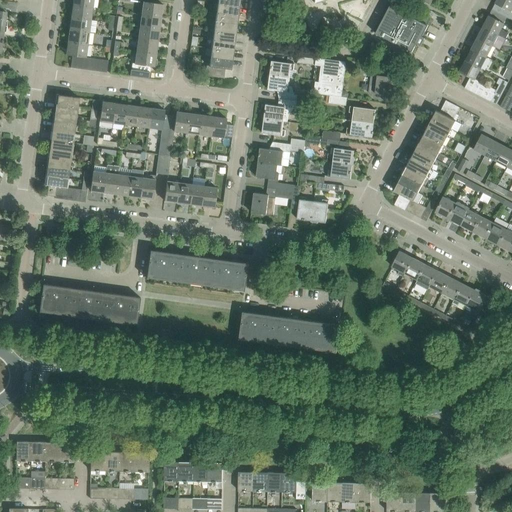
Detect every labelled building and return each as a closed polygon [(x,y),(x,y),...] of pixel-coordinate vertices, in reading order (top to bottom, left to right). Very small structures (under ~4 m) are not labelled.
[(315,0),(296,0),(295,10),(315,4),(315,0)] [(511,0),(496,0),(495,4),(496,4),(493,10),(511,19),(511,13),(511,12),(511,0)] [(143,2),(141,14),(161,17),(163,4),(143,2)] [(217,4),(216,12),(238,15),(239,6),(217,4)] [(73,5),(71,18),(90,20),(92,8),(73,5)] [(422,36),(428,26),(406,14),(403,13),(390,6),(376,33),(412,52),(416,44),(420,46),(421,46),(425,38),(422,36)] [(489,15),(483,26),(499,34),(507,39),(509,34),(501,30),(504,23),(507,18),(511,20),(511,19),(493,10),(490,16),(489,15)] [(215,21),(237,24),(238,15),(216,12),(215,21)] [(141,14),(139,27),(159,30),(161,17),(141,14)] [(71,18),(69,30),(88,32),(90,20),(71,18)] [(235,33),(237,24),(215,21),(213,30),(235,33)] [(483,26),(477,38),(493,46),(499,49),(505,38),(499,34),(483,26)] [(139,27),(138,39),(157,42),(159,30),(139,27)] [(87,45),(88,32),(69,30),(68,42),(87,45)] [(234,42),(235,33),(213,30),(212,39),(234,42)] [(477,38),(472,49),(487,57),(493,46),(477,38)] [(138,39),(136,51),(156,54),(157,42),(138,39)] [(233,51),(234,42),(212,39),(211,48),(233,51)] [(78,56),(84,57),(85,57),(87,45),(68,42),(66,55),(72,56),(78,56)] [(211,48),(210,57),(232,60),(233,51),(211,48)] [(472,49),(466,60),(481,68),(487,57),(472,49)] [(136,51),(134,64),(150,66),(154,67),(156,64),(157,59),(155,58),(156,54),(136,51)] [(205,76),(224,78),(225,69),(231,69),(232,60),(210,57),(209,66),(206,66),(205,76)] [(315,65),(316,59),(298,57),(298,63),(315,65)] [(342,97),(346,63),(336,62),(336,64),(329,63),(329,61),(316,59),(315,65),(322,66),(320,82),(315,81),(313,93),(329,95),(342,97)] [(475,80),(475,79),(481,68),(466,60),(460,72),(470,77),(475,80)] [(272,61),(270,75),(289,78),(290,69),(293,70),(294,64),(272,61)] [(150,66),(134,64),(131,64),(130,75),(148,78),(149,72),(150,66)] [(360,73),(371,74),(369,93),(374,99),(385,101),(386,96),(389,96),(389,95),(393,96),(395,82),(392,82),(393,78),(394,78),(394,77),(383,76),(384,68),(361,65),(360,73)] [(503,78),(509,81),(511,74),(511,71),(507,69),(503,78)] [(280,91),(279,98),(307,102),(308,97),(294,95),(292,86),(288,85),(289,78),(270,75),(268,89),(280,91)] [(465,88),(470,91),(476,80),(475,79),(475,80),(470,77),(465,88)] [(476,80),(470,91),(476,94),(481,82),(476,80)] [(499,84),(496,90),(497,90),(502,93),(508,83),(504,81),(501,86),(499,84)] [(481,82),(476,94),(481,96),(486,85),(481,82)] [(486,85),(481,96),(486,99),(492,88),(486,85)] [(492,88),(486,99),(491,102),(497,90),(496,90),(492,88)] [(497,90),(491,102),(497,105),(502,93),(497,90)] [(55,104),(78,107),(79,98),(57,95),(58,96),(57,99),(57,104),(55,104)] [(347,97),(342,97),(329,95),(328,102),(346,105),(347,97)] [(511,99),(506,96),(500,106),(511,112),(511,99)] [(266,104),(264,119),(283,122),(287,122),(289,114),(293,110),(293,108),(296,108),(296,107),(296,106),(307,107),(307,102),(279,98),(278,106),(266,104)] [(440,112),(447,116),(453,104),(446,100),(440,112)] [(111,128),(112,123),(114,103),(102,101),(99,126),(111,128)] [(112,123),(124,125),(127,105),(114,103),(112,123)] [(54,113),(56,113),(58,113),(76,116),(78,107),(55,104),(57,105),(56,110),(55,113),(54,113)] [(460,107),(453,104),(447,116),(454,120),(454,119),(460,107)] [(124,125),(137,127),(139,107),(127,105),(124,125)] [(352,120),(374,123),(375,116),(376,116),(376,113),(375,113),(376,109),(350,106),(349,112),(353,113),(352,120)] [(152,108),(139,107),(137,127),(149,128),(152,108)] [(149,128),(162,130),(158,155),(164,156),(169,115),(164,115),(164,110),(152,108),(149,128)] [(454,120),(447,116),(440,112),(436,110),(432,119),(452,129),(456,120),(454,119),(454,120)] [(164,156),(170,157),(173,131),(176,131),(186,133),(189,113),(176,111),(176,114),(175,116),(169,115),(164,156)] [(53,122),(75,125),(76,116),(58,113),(56,113),(54,113),(55,113),(55,116),(54,122),(53,122)] [(201,115),(189,113),(186,133),(198,135),(201,115)] [(198,135),(211,136),(213,117),(201,115),(198,135)] [(232,137),(233,125),(225,124),(226,118),(213,117),(211,136),(223,138),(224,136),(232,137)] [(282,130),(283,122),(264,119),(262,133),(285,136),(286,130),(285,130),(283,130),(282,130)] [(448,137),(452,129),(432,119),(428,127),(448,137)] [(346,134),(372,137),(372,134),(373,134),(374,131),(373,131),(374,123),(352,120),(351,128),(347,127),(346,134)] [(52,131),(54,131),(56,131),(74,134),(75,125),(53,122),(54,122),(54,128),(53,131),(52,131)] [(443,145),(448,137),(428,127),(424,135),(443,145)] [(322,138),(334,140),(340,141),(341,132),(324,130),(322,138)] [(51,139),(51,140),(73,143),(74,134),(56,131),(54,131),(52,131),(53,131),(53,134),(52,140),(51,139)] [(494,140),(482,134),(474,149),(486,155),(494,140)] [(84,135),(83,144),(87,145),(92,145),(93,137),(84,135)] [(439,153),(443,145),(424,135),(419,143),(439,153)] [(333,146),(334,140),(322,138),(306,136),(306,137),(306,140),(305,140),(305,142),(333,146)] [(49,148),(49,149),(72,152),(73,143),(51,140),(52,140),(51,149),(49,148)] [(486,155),(497,161),(505,146),(494,140),(486,155)] [(451,148),(460,154),(464,147),(454,141),(451,148)] [(273,142),(272,150),(283,151),(290,152),(290,151),(303,152),(304,149),(304,146),(291,144),(273,142)] [(435,161),(439,153),(419,143),(415,151),(435,161)] [(511,149),(505,146),(497,161),(508,167),(511,159),(511,149)] [(260,148),(258,162),(278,165),(281,165),(282,157),(283,151),(272,150),(260,148)] [(334,163),(352,165),(354,150),(332,148),(331,153),(335,154),(334,163)] [(48,157),(48,158),(70,161),(72,152),(49,149),(51,149),(49,158),(48,157)] [(431,169),(435,161),(415,151),(411,159),(431,169)] [(140,155),(133,154),(132,158),(140,159),(141,161),(144,161),(146,153),(141,153),(140,155)] [(167,175),(168,168),(170,157),(164,156),(161,174),(167,175)] [(47,166),(47,167),(69,170),(70,161),(48,158),(49,158),(48,166),(47,166)] [(457,170),(463,173),(469,161),(463,158),(457,170)] [(427,177),(431,169),(411,159),(407,166),(427,177)] [(278,165),(258,162),(256,177),(269,178),(279,180),(280,174),(276,173),(278,165)] [(328,176),(350,179),(352,165),(334,163),(332,170),(329,170),(328,176)] [(115,194),(117,175),(118,168),(106,166),(105,173),(103,192),(115,194)] [(422,185),(427,177),(407,166),(403,174),(422,185)] [(46,175),(68,179),(69,170),(47,167),(48,167),(47,175),(46,175)] [(105,173),(93,171),(90,191),(103,192),(105,173)] [(301,174),(300,180),(325,183),(326,177),(301,174)] [(418,193),(422,185),(403,174),(398,182),(418,193)] [(444,186),(448,178),(441,174),(437,182),(444,186)] [(453,178),(466,184),(469,180),(455,174),(453,178)] [(44,184),(44,185),(48,185),(56,186),(62,187),(67,188),(68,179),(46,175),(46,176),(47,176),(46,184),(44,184)] [(115,194),(127,196),(130,176),(117,175),(115,194)] [(127,196),(140,197),(142,178),(130,176),(127,196)] [(152,199),(155,180),(142,178),(140,197),(152,199)] [(481,187),(469,180),(466,184),(466,186),(478,192),(479,191),(481,187)] [(176,202),(179,183),(176,182),(167,181),(164,201),(176,202)] [(291,190),(293,191),(294,185),(279,183),(268,181),(267,187),(291,190)] [(422,195),(418,193),(398,182),(394,191),(400,194),(406,197),(411,200),(416,202),(418,203),(422,195)] [(490,182),(488,186),(496,190),(498,186),(490,182)] [(191,184),(179,183),(176,202),(189,204),(191,184)] [(189,204),(201,206),(204,186),(191,184),(189,204)] [(46,195),(55,196),(56,186),(48,185),(47,195),(46,195)] [(294,185),(293,191),(292,198),(291,206),(299,207),(297,219),(312,221),(314,201),(306,200),(307,197),(300,196),(299,196),(300,186),(294,185)] [(217,188),(204,186),(201,206),(214,207),(215,202),(217,188)] [(507,196),(509,192),(498,186),(496,190),(507,196)] [(293,191),(291,190),(267,187),(266,194),(269,195),(269,197),(275,198),(275,196),(290,198),(292,198),(293,191)] [(479,191),(491,198),(493,193),(481,187),(479,191)] [(87,191),(82,190),(79,190),(78,201),(85,202),(87,191)] [(269,195),(266,194),(254,193),(251,213),(266,215),(266,214),(274,215),(273,214),(275,198),(269,197),(269,195)] [(503,205),(504,205),(506,200),(493,193),(491,198),(504,204),(503,205)] [(394,205),(400,208),(406,197),(400,194),(394,205)] [(400,208),(406,210),(411,200),(406,197),(400,208)] [(444,197),(436,212),(437,213),(436,215),(441,217),(442,215),(449,219),(457,204),(444,197)] [(314,201),(312,221),(326,223),(329,200),(323,199),(322,202),(314,201)] [(416,202),(411,200),(406,210),(411,213),(416,202)] [(411,213),(416,216),(422,205),(418,203),(416,202),(411,213)] [(461,225),(469,210),(470,208),(458,202),(457,204),(449,219),(461,225)] [(421,218),(427,208),(422,205),(416,216),(421,218)] [(426,221),(428,219),(432,210),(427,208),(421,218),(426,221)] [(461,225),(474,232),(482,216),(469,210),(461,225)] [(474,232),(486,238),(494,223),(482,216),(474,232)] [(494,223),(486,238),(499,245),(507,229),(509,224),(497,218),(494,223)] [(499,245),(511,251),(511,249),(511,232),(507,229),(499,245)] [(182,254),(176,254),(172,253),(168,253),(150,250),(146,278),(147,278),(147,275),(157,276),(156,279),(169,281),(169,278),(179,279),(182,254)] [(400,251),(392,266),(400,270),(398,273),(403,276),(405,273),(404,273),(412,258),(400,251)] [(204,258),(199,257),(188,255),(182,254),(179,279),(178,282),(179,282),(179,280),(189,281),(188,283),(201,285),(201,283),(211,284),(210,286),(211,286),(214,259),(204,258)] [(425,264),(412,258),(404,273),(405,273),(417,279),(425,264)] [(232,261),(214,259),(211,286),(211,284),(221,285),(221,288),(233,289),(233,287),(243,288),(242,291),(243,291),(247,263),(236,262),(232,261)] [(417,279),(429,286),(437,270),(425,264),(417,279)] [(450,277),(437,270),(429,286),(442,292),(450,277)] [(442,292),(454,299),(462,283),(450,277),(442,292)] [(382,287),(394,293),(396,288),(384,282),(382,287)] [(475,290),(462,283),(454,299),(452,303),(457,306),(460,302),(467,306),(475,290)] [(41,291),(41,293),(39,312),(40,312),(40,309),(49,310),(49,313),(62,314),(62,312),(71,313),(75,288),(42,284),(41,291)] [(103,320),(107,293),(75,288),(71,313),(71,315),(72,316),(72,313),(82,315),(81,317),(94,319),(94,316),(103,318),(103,320)] [(397,288),(396,288),(394,293),(406,299),(408,295),(396,289),(397,288)] [(476,288),(475,290),(467,306),(475,310),(473,313),(478,315),(482,306),(484,307),(486,303),(485,302),(488,296),(487,296),(480,292),(480,290),(476,288)] [(135,325),(136,325),(140,297),(107,293),(103,320),(104,320),(104,318),(114,319),(113,321),(126,323),(126,321),(135,322),(135,325)] [(421,302),(408,295),(406,299),(419,306),(421,302)] [(433,308),(421,302),(419,306),(431,312),(433,308)] [(446,315),(433,308),(431,312),(444,319),(446,315)] [(242,321),(239,339),(240,339),(241,336),(250,338),(250,340),(262,342),(263,339),(272,341),(272,343),(276,316),(243,311),(242,321)] [(459,321),(446,315),(444,319),(456,325),(459,321)] [(308,320),(276,316),(272,343),(273,341),(282,342),(282,344),(294,346),(295,344),(304,345),(304,347),(304,348),(308,320)] [(341,325),(308,320),(304,348),(305,348),(305,345),(314,347),(314,349),(327,351),(327,348),(336,349),(336,352),(337,352),(339,334),(341,325)] [(459,321),(456,325),(469,332),(471,328),(459,321)] [(31,441),(16,441),(16,444),(16,460),(30,460),(31,441)] [(31,441),(30,460),(45,461),(45,442),(31,441)] [(45,442),(45,461),(59,461),(60,442),(45,442)] [(74,461),(74,451),(75,442),(60,442),(59,461),(74,461)] [(105,471),(105,452),(90,451),(90,470),(105,471)] [(105,471),(119,471),(120,452),(105,452),(105,471)] [(120,452),(119,471),(134,471),(134,452),(120,452)] [(134,471),(148,471),(149,461),(149,452),(134,452),(134,471)] [(179,462),(176,462),(165,461),(165,462),(164,480),(176,481),(179,481),(179,462)] [(179,481),(193,481),(194,462),(179,462),(179,481)] [(193,481),(208,481),(208,462),(194,462),(193,481)] [(223,482),(223,471),(223,463),(208,462),(208,481),(222,482),(223,482)] [(254,472),(239,471),(238,491),(239,491),(253,491),(254,472)] [(253,491),(268,491),(268,472),(254,472),(253,491)] [(268,491),(282,491),(282,472),(268,472),(268,491)] [(282,472),(282,491),(297,492),(306,492),(306,482),(297,481),(297,473),(282,472)] [(30,488),(30,477),(16,477),(15,488),(30,488)] [(30,488),(44,489),(44,478),(30,477),(30,488)] [(59,489),(59,478),(44,478),(44,489),(59,489)] [(74,478),(59,478),(59,489),(74,489),(74,478)] [(313,501),(328,501),(328,482),(313,482),(313,501)] [(328,501),(342,501),(342,482),(328,482),(328,501)] [(357,483),(342,482),(342,501),(357,502),(357,483)] [(371,502),(371,491),(371,483),(357,483),(357,502),(371,502)] [(89,498),(104,499),(104,488),(90,487),(89,498)] [(119,488),(104,488),(104,499),(118,499),(119,488)] [(133,488),(119,488),(118,499),(133,499),(133,488)] [(148,488),(133,488),(133,499),(148,499),(148,488)] [(402,492),(387,492),(387,511),(402,511),(402,492)] [(402,511),(416,511),(416,492),(402,492),(402,511)] [(416,511),(430,511),(430,493),(416,492),(416,511)] [(430,493),(430,511),(442,511),(445,511),(445,493),(430,493)] [(178,498),(176,498),(164,497),(164,501),(164,508),(178,509),(178,498)] [(178,509),(193,509),(193,498),(178,498),(178,509)] [(207,498),(193,498),(193,509),(207,509),(207,498)] [(222,499),(207,498),(207,509),(222,510),(222,499)]
